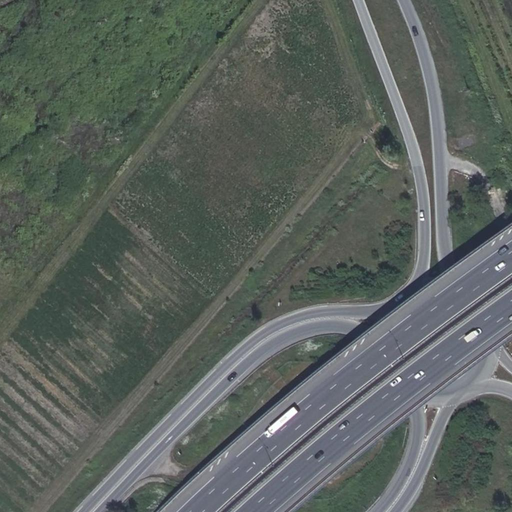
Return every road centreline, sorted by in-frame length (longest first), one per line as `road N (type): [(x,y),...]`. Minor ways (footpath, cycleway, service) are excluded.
road 1 (motorway): [(511,259),(354,378),(199,511)]
road 2 (motorway): [(400,306),(305,317),(251,344),(86,511)]
road 3 (motorway): [(101,511),(281,339),(341,324),(359,329),(385,356)]
road 4 (motorway): [(262,511),(511,317)]
road 5 (secondary): [(359,0),(422,180),(429,239),(411,297)]
road 6 (secondary): [(464,296),(449,256),(432,54),(411,0)]
road 7 (motorway): [(398,511),(457,396)]
road 8 (motorway): [(414,393),(416,438),(405,474),(379,511)]
